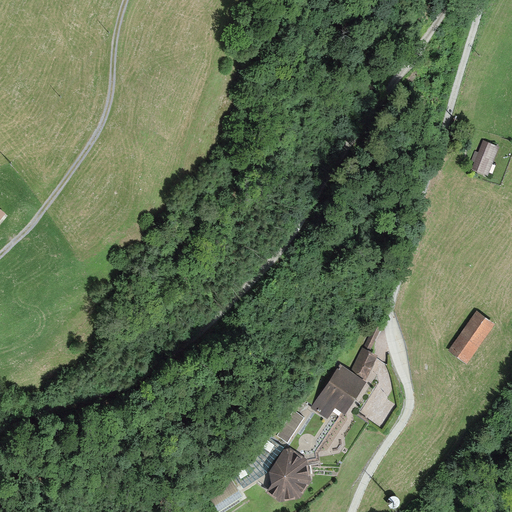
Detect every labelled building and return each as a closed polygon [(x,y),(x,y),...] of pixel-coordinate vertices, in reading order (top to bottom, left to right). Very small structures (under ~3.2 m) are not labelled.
[(484,142),(474,168),(486,173),(497,147),(484,142)] [(477,313),(452,349),(467,359),(492,323),(477,313)] [(370,349),(379,329),(374,326),(365,346),(370,349)] [(376,355),(363,349),(353,370),(366,376),(376,355)] [(363,381),(354,375),(341,366),(313,407),(326,415),(334,403),(344,410),(363,381)] [(294,412),(278,435),(287,441),(303,418),(294,412)] [(284,449),(270,470),(273,482),(268,490),(280,498),(299,494),(310,478),(306,459),(290,449),(284,449)] [(231,480),(207,495),(217,511),(241,496),(231,480)]
